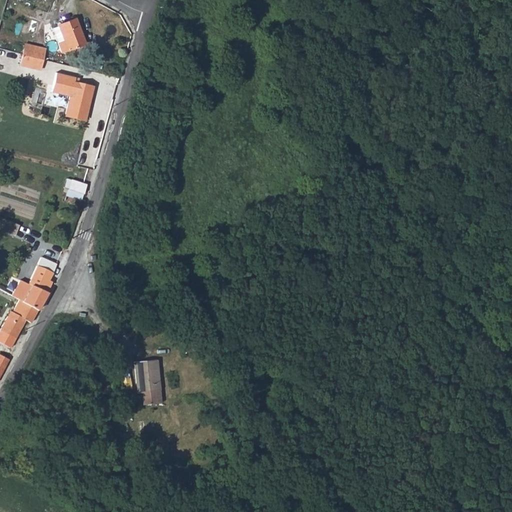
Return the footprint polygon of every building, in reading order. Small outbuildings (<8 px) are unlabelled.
[(47,31),(57,54),(81,44),(70,20),(47,31)] [(2,50),(37,58),(40,47),(5,38),(2,50)] [(2,50),(0,55),(0,58),(35,68),(37,58),(2,50)] [(70,94),(65,114),(86,119),(94,85),(75,79),(76,76),(56,71),(52,91),(70,94)] [(66,189),(82,193),(84,184),(69,180),(66,189)] [(64,197),(80,202),(82,193),(66,189),(64,197)] [(2,216),(0,220),(0,228),(16,234),(20,224),(2,216)] [(21,300),(37,309),(57,259),(43,252),(26,285),(28,286),(21,300)] [(18,299),(9,317),(6,315),(0,326),(0,332),(13,339),(23,318),(30,322),(37,309),(21,300),(18,299)] [(170,348),(186,346),(185,338),(169,340),(170,348)] [(148,400),(162,397),(156,358),(136,362),(140,392),(147,391),(148,400)] [(141,468),(142,474),(145,473),(147,482),(155,480),(152,466),(141,468)]
